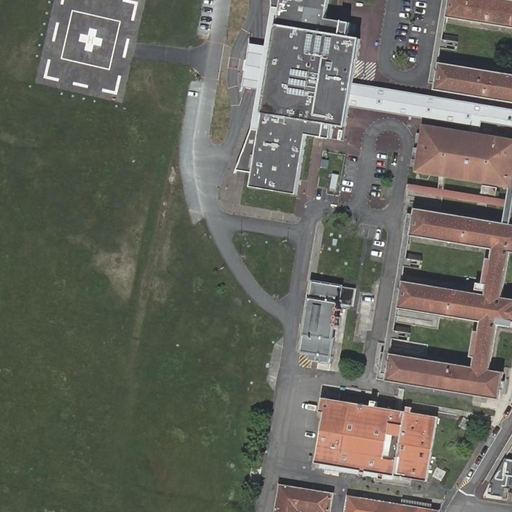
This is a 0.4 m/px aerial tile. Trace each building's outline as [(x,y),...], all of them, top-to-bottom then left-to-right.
[(271,0),(272,3),(279,5),(271,44),(265,43),(248,53),(247,65),(246,71),(258,86),(264,87),(259,127),(251,126),(243,150),(240,168),(251,170),(249,184),(295,191),(305,131),(314,133),(322,134),(330,136),(332,121),(344,123),(348,102),(417,114),(470,122),(471,130),(480,131),(483,121),(511,125),(511,109),(435,98),(351,81),(359,36),(347,34),(350,20),(325,15),(327,0),(271,0)] [(386,347),(384,346),(380,372),(497,392),(502,366),(491,364),(498,319),(510,321),(511,316),(511,291),(504,290),(511,244),(511,0),(449,0),(447,16),(511,26),(511,73),(440,62),(436,83),(435,98),(511,109),(511,136),(480,131),(471,130),(424,124),(417,168),(441,172),(446,173),(483,179),(493,181),(509,183),(507,196),(498,194),(498,199),(506,201),(503,216),(416,202),(415,208),(412,228),(491,241),(490,251),(487,250),(482,278),(485,279),(483,287),(404,274),(399,303),(478,316),(477,325),(474,325),(470,350),(473,350),(471,361),(392,348),(386,347)] [(441,0),(428,79),(436,83),(440,62),(439,44),(441,34),(447,16),(449,0),(441,0)] [(441,34),(439,44),(455,46),(456,37),(441,34)] [(446,173),(441,172),(436,181),(441,182),(446,173)] [(492,190),(493,183),(493,181),(483,179),(482,186),(482,189),(492,190)] [(386,347),(392,348),(392,329),(393,321),(399,303),(404,274),(404,256),(405,247),(412,228),(415,208),(407,203),(386,347)] [(421,249),(405,247),(404,256),(419,258),(421,249)] [(310,280),(298,351),(331,357),(333,341),(332,340),(336,314),(345,316),(347,302),(355,304),(358,288),(310,280)] [(393,321),(392,329),(407,332),(408,324),(393,321)] [(402,412),(397,411),(378,408),(379,403),(373,402),(372,407),(340,402),(332,400),(322,399),(320,413),(324,414),(323,421),(329,422),(328,435),(321,434),(317,464),(324,465),(331,467),(330,472),(338,473),(339,468),(359,471),(359,476),(364,477),(365,472),(379,474),(379,480),(384,481),(385,475),(428,482),(439,417),(412,413),(413,408),(408,407),(407,413),(402,412)] [(329,422),(323,421),(321,434),(328,435),(329,422)] [(328,511),(331,494),(278,485),(273,511),(328,511)] [(440,511),(441,511),(361,498),(348,496),(344,511),(440,511)]
